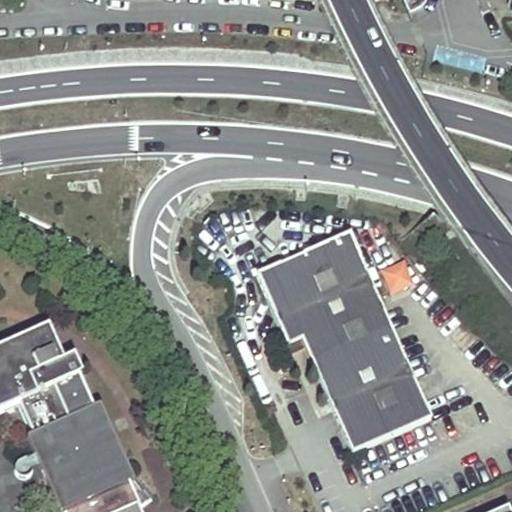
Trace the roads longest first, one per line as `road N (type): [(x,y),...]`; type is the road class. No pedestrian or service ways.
road 1 (trunk): [(511,130),(373,93),(265,78),(0,92)]
road 2 (trunk): [(0,151),(217,138),(358,153),(417,169)]
road 3 (trunk): [(142,295),(141,227),(166,185),(198,170),(417,169)]
road 4 (unclassified): [(77,9),(416,25)]
road 5 (trunk): [(350,0),(425,141),(511,253)]
road 6 (residential): [(142,295),(253,511)]
road 7 (primary): [(0,218),(142,295)]
